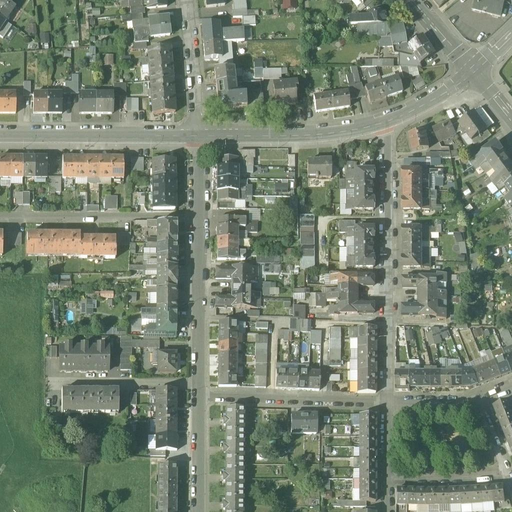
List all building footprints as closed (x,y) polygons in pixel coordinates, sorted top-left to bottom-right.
[(3,0),(0,0),(0,19),(5,23),(15,8),(3,0)] [(165,0),(152,0),(145,1),(146,6),(146,10),(166,8),(165,0)] [(224,6),(223,0),(205,0),(206,0),(205,0),(206,9),(224,6)] [(232,0),(234,12),(246,11),(244,0),(232,0)] [(295,0),(281,0),(282,10),(296,9),(295,0)] [(367,0),(362,4),(366,8),(373,2),(372,0),(367,0)] [(430,0),(438,9),(448,0),(430,0)] [(475,0),(473,9),(500,17),(504,0),(502,0),(475,0)] [(142,7),(146,6),(145,1),(142,1),(142,4),(128,6),(129,9),(130,9),(143,7),(142,7)] [(130,9),(131,16),(142,15),(144,15),(144,9),(143,9),(143,7),(130,9)] [(349,19),(350,26),(357,26),(384,25),(383,14),(367,15),(367,18),(349,19)] [(146,21),(147,30),(169,27),(168,18),(146,21)] [(255,18),(247,18),(242,18),(242,27),(255,26),(255,18)] [(342,27),(350,26),(349,19),(346,18),(342,19),(342,27)] [(143,30),(147,30),(146,21),(143,21),(132,23),(133,30),(143,30)] [(5,23),(0,30),(0,37),(2,39),(11,27),(5,23)] [(390,39),(392,47),(406,44),(405,40),(402,24),(384,25),(357,26),(357,40),(378,39),(390,39)] [(36,25),(29,25),(27,34),(35,35),(36,25)] [(203,45),(220,44),(219,32),(218,25),(202,25),(203,45)] [(147,30),(143,30),(133,32),(135,42),(149,41),(148,39),(151,39),(170,37),(169,27),(147,30)] [(243,31),(219,32),(220,44),(231,43),(235,43),(244,42),(243,31)] [(47,33),(39,34),(40,44),(49,43),(47,33)] [(422,36),(407,46),(414,56),(428,45),(422,36)] [(378,39),(380,48),(392,47),(390,39),(378,39)] [(231,43),(220,44),(203,45),(204,60),(218,59),(232,58),(231,43)] [(411,58),(414,56),(407,46),(406,44),(392,47),(393,53),(393,54),(400,56),(411,58)] [(434,55),(428,45),(414,56),(419,64),(420,64),(434,55)] [(148,51),(148,60),(149,67),(171,65),(169,49),(148,51)] [(400,56),(400,68),(406,68),(417,69),(419,69),(419,64),(414,56),(411,58),(400,56)] [(219,71),(233,71),(232,58),(218,59),(219,71)] [(171,65),(149,67),(150,74),(150,83),(172,81),(171,65)] [(400,68),(403,80),(409,78),(406,68),(400,68)] [(406,68),(409,78),(418,76),(417,69),(406,68)] [(262,81),(262,82),(281,81),(281,70),(265,70),(262,71),(262,79),(262,81)] [(214,71),(216,86),(235,83),(233,71),(219,71),(214,71)] [(254,79),(262,79),(262,71),(254,71),(254,79)] [(358,74),(352,76),(354,86),(360,85),(358,74)] [(381,78),(383,83),(395,79),(393,74),(381,78)] [(354,87),(354,86),(352,76),(346,77),(348,88),(354,87)] [(383,83),(381,84),(386,98),(402,93),(400,87),(402,86),(399,78),(395,79),(383,83)] [(413,84),(416,90),(424,86),(421,80),(413,84)] [(173,97),(172,81),(150,83),(152,99),(173,97)] [(23,93),(31,93),(31,83),(23,83),(23,93)] [(236,97),(235,83),(216,86),(218,100),(236,97)] [(273,86),(275,108),(295,106),(293,84),(273,86)] [(386,99),(386,98),(381,84),(364,89),(367,98),(369,104),(386,99)] [(354,86),(354,87),(357,100),(367,98),(364,89),(363,90),(361,85),(360,85),(354,86)] [(358,100),(357,100),(354,87),(348,88),(349,93),(350,101),(358,100)] [(349,108),(348,102),(347,93),(330,96),(332,111),(349,108)] [(15,94),(0,94),(0,114),(15,114),(15,94)] [(33,114),(47,114),(47,95),(33,95),(33,114)] [(61,95),(47,95),(47,114),(61,115),(61,95)] [(79,115),(95,115),(95,95),(79,95),(79,115)] [(111,95),(95,95),(95,115),(111,115),(111,95)] [(262,96),(253,97),(255,108),(263,108),(262,96)] [(315,113),(332,111),(330,96),(313,98),(315,113)] [(175,113),(173,97),(152,99),(153,115),(175,113)] [(245,97),(236,97),(218,100),(218,106),(223,109),(247,108),(245,97)] [(247,108),(255,108),(253,97),(245,97),(247,108)] [(466,134),(472,141),(487,130),(474,113),(459,124),(463,129),(461,131),(464,136),(466,134)] [(432,130),(438,143),(456,135),(450,122),(432,130)] [(472,141),(477,148),(479,146),(491,137),(487,130),(472,141)] [(409,135),(413,152),(429,149),(425,131),(409,135)] [(484,158),(487,162),(501,152),(502,152),(503,152),(496,143),(481,154),(484,158)] [(507,160),(502,152),(501,152),(487,162),(481,167),(484,171),(490,166),(493,170),(507,160)] [(475,159),(478,163),(484,158),(481,154),(475,159)] [(0,179),(10,180),(10,178),(10,159),(10,158),(0,157),(0,179)] [(34,158),(34,159),(34,178),(34,180),(44,180),(47,180),(47,158),(34,158)] [(75,180),(75,178),(75,160),(75,159),(62,158),(62,180),(75,180)] [(284,169),(293,169),(293,158),(284,158),(284,169)] [(487,162),(484,158),(478,163),(481,167),(487,162)] [(22,159),(10,159),(10,178),(22,178),(22,159)] [(34,159),(22,159),(22,178),(34,178),(34,159)] [(111,159),(111,160),(111,179),(111,180),(123,180),(123,159),(111,159)] [(217,159),(217,169),(238,169),(238,160),(217,159)] [(87,160),(75,160),(75,178),(87,179),(87,160)] [(87,160),(87,179),(99,179),(99,160),(87,160)] [(111,160),(99,160),(99,179),(111,179),(111,160)] [(131,172),(143,172),(143,160),(131,160),(131,172)] [(253,160),(252,160),(238,160),(238,169),(245,169),(253,169),(253,160)] [(511,168),(511,166),(507,160),(493,170),(496,175),(499,178),(511,168)] [(152,162),(153,178),(174,178),(174,161),(152,162)] [(316,180),(317,180),(321,180),(330,179),(330,176),(330,163),(330,161),(319,161),(319,162),(309,162),(309,166),(307,166),(307,178),(316,178),(316,180)] [(330,176),(339,176),(339,163),(330,163),(330,176)] [(511,181),(511,168),(499,178),(502,182),(505,187),(511,181)] [(216,169),(216,180),(238,181),(238,174),(238,169),(217,169),(216,169)] [(486,175),(490,179),(496,175),(493,170),(486,175)] [(422,181),(422,176),(422,172),(422,171),(403,171),(403,182),(404,182),(422,181)] [(346,187),(346,192),(354,191),(354,181),(354,172),(346,172),(346,177),(346,187)] [(354,172),(354,181),(371,181),(373,181),(373,172),(354,172)] [(499,178),(496,175),(490,179),(492,183),(499,178)] [(174,194),(174,178),(153,178),(153,194),(174,194)] [(492,183),(495,187),(502,182),(499,178),(492,183)] [(61,180),(54,180),(49,180),(49,196),(54,196),(61,196),(61,180)] [(216,192),(217,192),(238,193),(238,187),(238,181),(216,180),(216,192)] [(371,191),(371,181),(354,181),(354,191),(371,191)] [(404,191),(422,191),(422,181),(404,182),(404,191)] [(344,202),(346,202),(354,201),(354,191),(346,192),(346,196),(344,196),(344,202)] [(371,201),(371,191),(354,191),(354,201),(371,201)] [(404,201),(422,201),(422,191),(404,191),(404,201)] [(429,191),(422,191),(422,201),(422,206),(429,206),(430,206),(430,201),(429,201),(429,191)] [(238,198),(238,193),(217,192),(217,201),(238,202),(238,198)] [(137,206),(145,206),(145,194),(137,194),(137,206)] [(175,211),(174,194),(153,194),(153,211),(175,211)] [(354,211),(354,201),(346,202),(346,206),(346,211),(354,211)] [(373,201),(371,201),(354,201),(354,211),(354,212),(373,212),(373,201)] [(422,211),(422,206),(422,201),(404,201),(403,201),(403,211),(422,211)] [(87,213),(98,213),(98,203),(87,203),(87,206),(87,213)] [(248,219),(257,220),(258,210),(249,209),(248,219)] [(217,228),(237,228),(237,220),(217,219),(217,228)] [(158,228),(157,240),(157,245),(176,245),(176,223),(158,223),(158,228)] [(338,235),(346,235),(354,235),(354,230),(354,229),(354,223),(338,223),(338,235)] [(216,228),(216,240),(237,240),(237,234),(237,228),(217,228),(216,228)] [(371,239),(373,239),(373,229),(354,229),(354,230),(354,235),(354,239),(371,239)] [(403,240),(404,240),(422,239),(422,234),(422,229),(403,229),(403,240)] [(117,246),(130,246),(130,235),(118,234),(117,246)] [(8,246),(20,246),(20,235),(8,235),(8,246)] [(79,259),(115,260),(115,250),(114,250),(114,240),(79,240),(79,236),(27,235),(27,245),(26,245),(26,257),(27,257),(27,255),(79,256),(79,259)] [(354,239),(354,235),(346,235),(346,240),(348,240),(348,245),(354,245),(354,239)] [(371,239),(354,239),(354,245),(354,249),(371,249),(371,239)] [(422,243),(422,239),(404,240),(404,249),(422,249),(422,243)] [(216,252),(217,252),(237,252),(237,247),(237,240),(216,240),(216,252)] [(157,250),(157,263),(157,267),(176,267),(176,245),(157,245),(157,250)] [(346,264),(354,264),(354,259),(354,249),(346,249),(346,264)] [(371,259),(371,249),(354,249),(354,259),(371,259)] [(422,259),(422,249),(404,249),(404,259),(422,259)] [(237,258),(237,252),(217,252),(217,261),(237,261),(237,258)] [(470,257),(471,268),(479,266),(481,265),(480,254),(470,257)] [(254,264),(262,264),(262,272),(279,272),(279,257),(254,256),(254,264)] [(373,259),(371,259),(354,259),(354,264),(354,269),(373,269),(373,259)] [(422,264),(422,259),(404,259),(403,259),(403,269),(422,269),(422,264)] [(479,266),(471,268),(474,278),(482,276),(479,266)] [(157,280),(157,284),(157,289),(176,289),(176,267),(157,267),(157,272),(157,280)] [(216,280),(232,280),(232,279),(232,269),(216,269),(216,280)] [(232,269),(232,279),(249,279),(249,274),(249,269),(232,269)] [(467,275),(457,275),(459,283),(468,282),(467,275)] [(337,283),(337,287),(356,286),(356,277),(338,277),(337,277),(337,278),(337,283)] [(373,277),(356,277),(356,286),(356,287),(357,287),(373,287),(373,277)] [(420,289),(420,288),(420,278),(403,278),(403,289),(419,289),(420,289)] [(437,278),(420,278),(420,288),(438,288),(438,284),(438,279),(437,279),(437,278)] [(249,279),(232,279),(232,280),(232,289),(249,289),(249,284),(249,279)] [(71,283),(60,283),(60,292),(71,292),(71,283)] [(356,287),(356,286),(337,287),(337,291),(337,296),(357,296),(357,287),(356,287)] [(419,289),(419,297),(438,297),(438,293),(438,288),(420,288),(420,289),(419,289)] [(157,294),(157,306),(157,311),(176,311),(176,289),(157,289),(157,294)] [(232,298),(232,299),(248,299),(249,299),(249,295),(249,289),(232,289),(232,298)] [(137,295),(128,294),(127,304),(136,304),(137,295)] [(315,309),(320,309),(320,302),(324,302),(323,296),(315,296),(315,309)] [(337,300),(337,305),(356,305),(356,304),(357,304),(357,296),(337,296),(337,300)] [(420,306),(438,306),(438,302),(438,297),(419,297),(419,306),(420,306)] [(216,309),(232,309),(232,299),(232,298),(216,298),(216,309)] [(248,300),(248,299),(232,299),(232,309),(248,309),(248,304),(248,300)] [(53,329),(57,329),(57,300),(52,300),(52,303),(48,303),(48,310),(52,310),(52,318),(49,318),(49,324),(52,324),(53,329)] [(373,304),(357,304),(356,304),(356,305),(356,314),(373,314),(373,304)] [(356,314),(356,305),(337,305),(337,308),(337,313),(338,313),(338,314),(356,314)] [(403,316),(420,316),(420,306),(419,306),(403,305),(403,316)] [(438,310),(438,306),(420,306),(420,316),(437,316),(438,316),(438,310)] [(91,316),(91,308),(81,308),(81,316),(91,316)] [(300,320),(304,320),(304,308),(293,308),(293,320),(300,320)] [(157,316),(157,328),(157,333),(175,333),(176,311),(157,311),(157,316)] [(288,332),(299,332),(300,321),(300,320),(293,320),(289,320),(288,332)] [(299,333),(310,334),(310,332),(310,321),(300,321),(299,332),(299,333)] [(219,323),(219,334),(236,334),(236,323),(219,323)] [(255,333),(267,333),(267,324),(255,324),(255,333)] [(441,336),(439,331),(438,329),(430,328),(435,346),(442,344),(440,337),(441,336)] [(329,329),(329,340),(340,340),(340,329),(329,329)] [(357,329),(357,340),(375,340),(375,329),(357,329)] [(445,329),(439,331),(441,336),(443,341),(448,339),(445,329)] [(458,335),(456,329),(449,332),(451,338),(458,335)] [(477,330),(473,332),(476,339),(484,336),(482,330),(477,330)] [(503,339),(510,336),(508,330),(501,333),(503,339)] [(405,335),(406,342),(413,341),(412,331),(405,332),(405,335)] [(310,332),(310,334),(309,345),(320,345),(321,333),(310,332)] [(219,334),(218,345),(236,345),(236,334),(219,334)] [(395,361),(408,361),(406,342),(405,335),(395,335),(395,361)] [(507,349),(510,348),(511,346),(511,341),(510,336),(503,339),(507,349)] [(255,337),(255,346),(266,346),(267,337),(255,337)] [(120,338),(120,355),(131,355),(131,338),(120,338)] [(340,351),(340,340),(329,340),(329,351),(340,351)] [(375,351),(375,340),(357,340),(357,351),(375,351)] [(218,345),(218,355),(236,355),(236,345),(218,345)] [(45,360),(56,360),(57,348),(45,348),(45,360)] [(59,372),(75,372),(76,348),(71,348),(64,348),(59,348),(59,372)] [(80,348),(76,348),(75,372),(91,372),(92,348),(87,348),(80,348)] [(96,348),(92,348),(91,372),(108,372),(108,348),(103,348),(96,348)] [(502,351),(505,358),(511,355),(511,352),(510,348),(507,349),(502,351)] [(493,358),(495,362),(505,358),(502,351),(502,349),(491,353),(493,358)] [(340,361),(340,351),(329,351),(329,361),(340,361)] [(375,361),(375,351),(357,351),(357,361),(375,361)] [(481,359),(484,367),(491,364),(489,359),(493,358),(491,353),(490,351),(485,353),(486,356),(481,358),(481,359)] [(158,373),(176,373),(176,353),(160,354),(153,354),(153,365),(158,365),(158,373)] [(131,371),(131,355),(120,355),(120,371),(131,371)] [(218,355),(218,366),(236,366),(236,355),(218,355)] [(511,373),(505,358),(495,362),(501,378),(511,373)] [(375,372),(375,361),(357,361),(357,372),(375,372)] [(460,361),(447,361),(447,369),(452,370),(458,369),(458,372),(463,372),(463,370),(462,367),(460,361)] [(470,364),(473,371),(480,368),(477,361),(470,364)] [(409,368),(409,369),(415,369),(415,372),(420,372),(420,365),(419,362),(409,362),(409,368)] [(501,378),(495,362),(491,364),(484,367),(491,382),(501,378)] [(396,372),(406,372),(406,368),(406,364),(396,364),(396,372)] [(466,374),(473,371),(470,364),(462,367),(463,370),(463,372),(463,374),(466,374)] [(218,366),(218,377),(236,377),(236,366),(218,366)] [(255,367),(255,378),(266,378),(266,367),(255,367)] [(491,382),(484,367),(480,368),(473,371),(479,387),(491,382)] [(395,392),(409,392),(409,369),(409,368),(406,368),(406,372),(396,372),(395,392)] [(420,389),(420,372),(415,372),(415,369),(409,369),(409,392),(410,392),(410,389),(420,389)] [(420,389),(431,389),(431,369),(425,369),(425,372),(420,372),(420,389)] [(431,389),(442,389),(442,372),(437,372),(437,369),(431,369),(431,389)] [(442,389),(452,388),(452,370),(447,369),(447,372),(442,372),(442,389)] [(452,388),(463,388),(463,374),(463,372),(458,372),(458,369),(452,370),(452,388)] [(471,388),(479,387),(473,371),(466,374),(463,374),(463,388),(471,388)] [(275,389),(286,390),(287,372),(276,372),(275,389)] [(286,390),(297,390),(297,373),(287,372),(286,390)] [(375,383),(375,372),(357,372),(357,383),(375,383)] [(297,390),(308,391),(308,373),(297,373),(297,390)] [(319,374),(308,373),(308,391),(319,391),(319,374)] [(236,388),(236,377),(218,377),(218,388),(236,388)] [(265,388),(266,378),(255,378),(255,387),(265,388)] [(375,394),(375,383),(357,383),(357,394),(375,394)] [(117,414),(118,414),(118,391),(117,391),(117,392),(91,392),(91,391),(90,391),(90,392),(63,392),(63,391),(61,391),(62,415),(63,415),(63,414),(76,414),(76,415),(77,415),(77,414),(90,414),(90,415),(91,415),(91,414),(103,414),(104,414),(104,413),(117,413),(117,414)] [(156,391),(156,407),(175,407),(175,391),(156,391)] [(497,417),(511,411),(511,410),(508,401),(493,407),(497,417)] [(175,421),(175,407),(156,407),(156,421),(175,421)] [(224,511),(242,511),(243,409),(226,409),(226,421),(224,421),(224,427),(226,427),(225,449),(223,449),(223,455),(225,455),(225,476),(223,476),(223,483),(225,482),(225,505),(223,505),(223,511),(225,511),(224,511)] [(511,411),(497,417),(501,427),(511,422),(511,411)] [(291,435),(316,435),(316,416),(291,416),(291,435)] [(359,427),(359,416),(350,416),(350,427),(359,427)] [(359,416),(359,427),(375,427),(375,416),(359,416)] [(176,436),(175,421),(156,421),(156,436),(176,436)] [(511,422),(501,427),(505,437),(511,434),(511,422)] [(359,427),(359,437),(375,437),(375,427),(359,427)] [(176,452),(176,436),(156,436),(156,452),(165,452),(176,452)] [(359,437),(359,448),(375,448),(375,437),(359,437)] [(359,448),(359,459),(375,459),(375,448),(359,448)] [(359,459),(359,470),(375,470),(375,459),(359,459)] [(158,467),(157,511),(175,511),(175,503),(175,486),(176,486),(176,476),(175,476),(175,467),(158,467)] [(359,470),(359,480),(375,480),(375,470),(359,470)] [(359,480),(359,491),(375,491),(375,480),(359,480)] [(503,487),(492,488),(494,504),(505,503),(503,487)] [(492,488),(481,489),(483,504),(494,504),(492,488)] [(471,489),(460,490),(461,506),(472,505),(471,489)] [(481,489),(471,489),(472,505),(483,504),(481,489)] [(395,506),(406,506),(407,490),(395,490),(395,506)] [(417,491),(407,490),(406,506),(417,506),(417,491)] [(428,490),(417,491),(417,506),(428,506),(428,490)] [(439,490),(428,490),(428,506),(439,506),(439,490)] [(449,490),(439,490),(439,506),(450,506),(449,490)] [(460,490),(449,490),(450,506),(461,506),(460,490)] [(375,503),(375,491),(359,491),(359,502),(359,503),(366,503),(375,503)]
